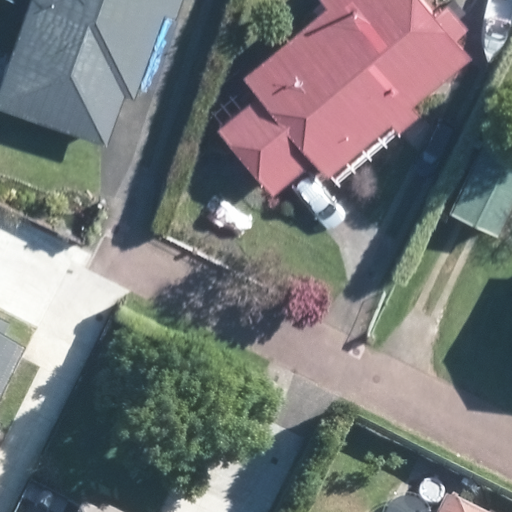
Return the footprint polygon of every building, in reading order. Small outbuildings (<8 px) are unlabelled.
[(28,0),(0,79),(0,104),(104,142),(121,92),(131,95),(160,11),(174,16),(178,0),(28,0)] [(467,58),(429,10),(421,0),(321,0),(326,7),(242,73),(256,91),(215,125),(269,191),(284,179),(312,158),(323,173),(436,83),(458,66),(467,58)] [(475,220),(482,223),(499,231),(511,201),(511,145),(485,133),(451,209),(459,212),(467,215),(475,220)] [(0,398),(20,358),(0,347),(0,343),(5,334),(0,331),(0,398)] [(464,511),(456,508),(444,502),(439,511),(464,511)]
